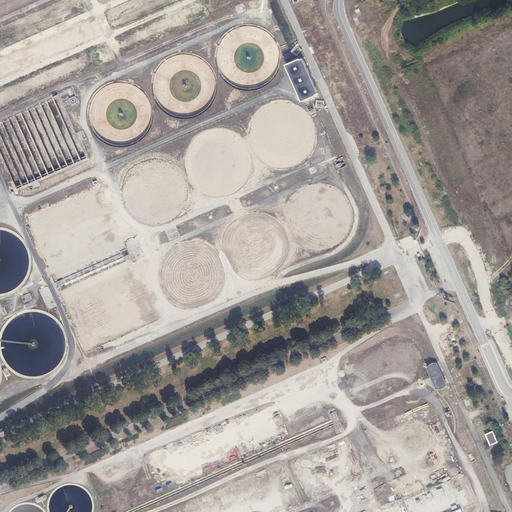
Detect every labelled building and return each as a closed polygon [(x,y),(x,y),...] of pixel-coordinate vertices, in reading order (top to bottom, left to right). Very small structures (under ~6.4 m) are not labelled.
[(303,56),(287,63),(303,100),(320,93),(303,56)] [(343,157),(334,161),(337,169),(346,165),(343,157)] [(24,303),(32,299),(29,293),(21,296),(24,303)] [(437,364),(427,368),(435,388),(445,384),(437,364)] [(336,412),(330,414),(337,430),(343,428),(336,412)] [(494,431),(485,435),(489,445),(498,441),(494,431)] [(283,479),(285,486),(291,484),(290,478),(283,479)] [(404,491),(398,494),(400,498),(424,489),(421,481),(403,488),(404,491)] [(465,511),(462,505),(470,502),(462,483),(454,487),(452,481),(434,488),(437,496),(452,490),(454,495),(452,495),(457,507),(444,511),(465,511)] [(420,506),(419,504),(425,501),(422,495),(415,498),(417,503),(414,504),(416,508),(420,506)]
